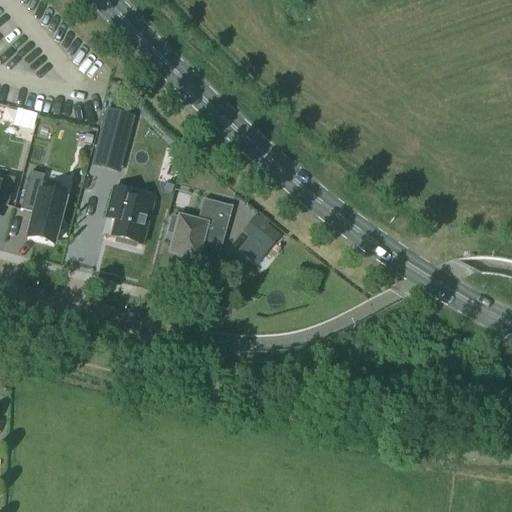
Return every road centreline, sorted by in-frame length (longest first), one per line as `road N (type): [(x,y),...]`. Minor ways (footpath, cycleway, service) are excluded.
road 1 (primary): [(511,327),(412,269),(282,173),(102,0)]
road 2 (residential): [(204,341),(80,305),(65,311)]
road 3 (residential): [(65,311),(73,322),(188,358)]
